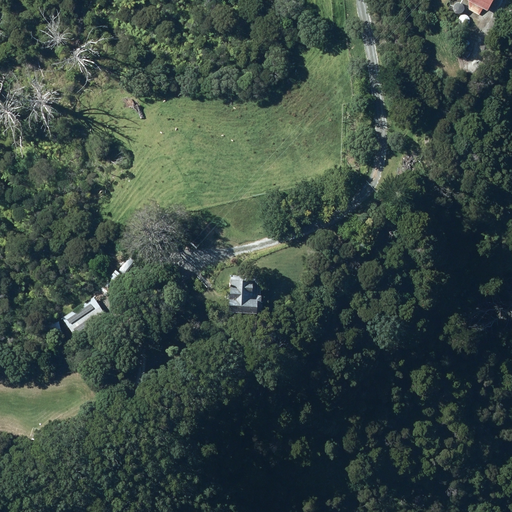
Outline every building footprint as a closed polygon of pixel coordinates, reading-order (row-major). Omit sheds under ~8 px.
[(457,0),(486,15),(493,0),(457,0)] [(458,1),(448,8),(464,28),(473,20),(458,1)] [(135,261),(126,253),(105,277),(114,285),(135,261)] [(224,293),(223,310),(250,311),(257,312),(259,276),(231,274),(231,277),(226,277),(226,287),(223,287),(223,293),(224,293)] [(107,317),(92,297),(61,319),(76,340),(107,317)]
